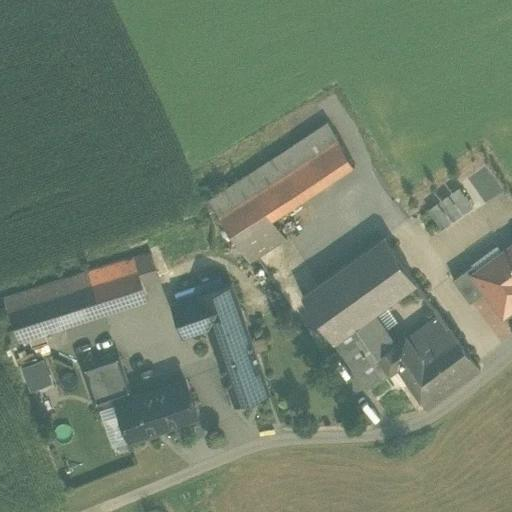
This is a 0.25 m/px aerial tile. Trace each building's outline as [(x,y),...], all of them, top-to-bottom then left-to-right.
[(168,0),(145,15),(158,35),(212,0),(168,0)] [(413,0),(393,14),(404,30),(424,17),(413,0)] [(327,120),(244,174),(255,190),(272,216),(354,162),(327,120)] [(448,165),(397,197),(410,217),(423,210),(437,232),(475,208),(448,165)] [(244,174),(209,197),(219,214),(255,190),(244,174)] [(272,216),(255,190),(219,214),(250,260),(286,236),(272,216)] [(384,236),(302,295),(333,339),(355,324),(374,310),(416,280),(384,236)] [(511,243),(476,269),(472,272),(485,290),(503,314),(511,306),(511,243)] [(151,252),(134,258),(143,282),(159,276),(151,252)] [(98,266),(4,296),(17,334),(146,293),(143,282),(134,258),(99,269),(98,266)] [(472,264),(453,278),(469,301),(485,290),(472,272),(476,269),(472,264)] [(231,282),(172,302),(183,335),(207,326),(211,337),(219,359),(255,347),(231,282)] [(395,341),(374,310),(355,324),(388,371),(398,364),(417,349),(408,337),(405,333),(395,341)] [(439,314),(408,337),(417,349),(398,364),(428,406),(479,368),(439,314)] [(388,371),(355,324),(333,339),(367,386),(388,371)] [(211,337),(196,342),(206,368),(220,363),(219,359),(211,337)] [(255,347),(219,359),(220,363),(234,401),(270,389),(255,347)] [(118,354),(82,367),(95,404),(131,391),(118,354)] [(20,364),(30,389),(52,381),(42,356),(20,364)] [(185,379),(116,403),(129,439),(198,415),(185,379)]
